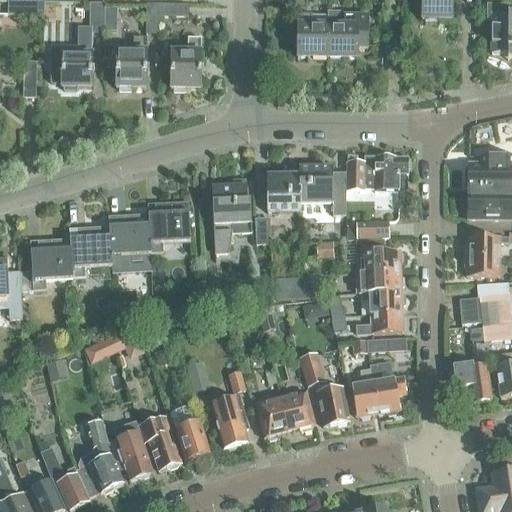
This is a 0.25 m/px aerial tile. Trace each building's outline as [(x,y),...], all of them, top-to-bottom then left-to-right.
[(421,0),(420,23),(450,24),(450,0),(421,0)] [(43,18),(44,5),(7,5),(7,17),(43,18)] [(89,31),(89,36),(91,36),(104,36),(104,6),(89,5),(89,31)] [(158,37),(159,19),(159,6),(145,6),(145,37),(158,37)] [(159,6),(159,19),(188,20),(189,7),(159,6)] [(327,28),(326,61),(356,62),(356,52),(366,52),(367,18),(344,18),(340,14),(327,14),(327,28)] [(297,17),(296,61),(326,61),(327,28),(311,27),(311,18),(297,17)] [(490,23),(490,56),(490,57),(492,57),(507,57),(507,59),(507,63),(511,62),(511,17),(507,17),(507,24),(490,23)] [(52,49),(51,87),(60,87),(60,91),(64,91),(64,94),(75,95),(75,91),(90,91),(91,41),(91,36),(89,36),(89,31),(78,31),(78,41),(77,50),(52,49)] [(116,54),(115,92),(119,92),(119,95),(131,95),(131,92),(146,92),(147,41),(132,41),(132,54),(116,54)] [(172,54),(171,92),(175,93),(175,95),(186,96),(186,92),(200,93),(202,42),(187,42),(186,54),(172,54)] [(23,101),(36,101),(36,65),(23,65),(23,101)] [(346,164),(346,176),(345,194),(364,194),(364,192),(373,192),(373,195),(398,195),(407,195),(407,180),(408,180),(408,160),(363,159),(363,165),(346,164)] [(467,194),(511,194),(511,159),(482,159),(482,166),(468,166),(468,169),(465,172),(464,189),(467,192),(467,194)] [(331,176),(331,169),(292,170),(292,177),(298,177),(298,206),(332,206),(332,218),(344,218),(344,176),(331,176)] [(299,215),(298,206),(298,177),(292,177),(292,178),(265,178),(265,215),(299,215)] [(251,239),(251,228),(250,205),(247,206),(246,183),(240,183),(240,190),(211,191),(214,257),(230,257),(232,240),(251,239)] [(511,194),(467,194),(467,196),(464,200),(464,216),(467,220),(467,222),(511,222),(511,194)] [(160,208),(161,218),(149,219),(150,259),(162,258),(162,248),(190,247),(188,207),(160,208)] [(122,220),(122,231),(110,232),(112,270),(124,269),(123,260),(150,259),(149,219),(122,220)] [(272,222),(256,222),(256,250),(272,249),(272,222)] [(388,225),(355,225),(355,229),(346,229),(346,243),(356,243),(388,242),(388,225)] [(82,233),(83,243),(71,243),(73,283),(84,283),(84,271),(112,270),(110,232),(82,233)] [(507,241),(468,240),(467,281),(507,282),(507,275),(498,274),(499,247),(507,247),(507,241)] [(42,245),(43,255),(30,255),(31,274),(19,275),(19,281),(20,295),(45,293),(44,284),(73,283),(71,243),(42,245)] [(317,266),(330,265),(328,244),(314,245),(314,247),(298,248),(299,257),(315,256),(315,255),(317,255),(317,266)] [(398,254),(358,256),(356,256),(357,275),(367,275),(369,275),(399,274),(398,254)] [(0,312),(8,312),(8,295),(20,295),(19,281),(7,282),(6,261),(0,261),(0,312)] [(360,285),(360,295),(400,294),(399,274),(369,275),(367,275),(367,284),(360,285)] [(333,297),(333,278),(319,278),(320,297),(333,297)] [(206,315),(219,315),(218,280),(204,281),(206,315)] [(307,282),(274,283),(275,304),(308,303),(307,282)] [(479,301),(481,326),(483,344),(511,341),(511,313),(511,305),(508,286),(477,288),(479,301)] [(360,299),(360,304),(361,318),(370,318),(401,317),(400,298),(360,299)] [(481,326),(479,301),(459,303),(461,328),(481,326)] [(328,304),(331,322),(343,320),(340,302),(328,304)] [(319,318),(329,316),(326,303),(316,305),(319,318)] [(272,316),(283,314),(283,307),(271,308),(272,316)] [(263,336),(275,332),(269,309),(256,313),(263,336)] [(362,333),(362,338),(402,336),(401,317),(370,318),(370,328),(360,328),(360,333),(362,333)] [(343,320),(331,322),(334,335),(346,332),(343,320)] [(151,351),(173,346),(169,329),(169,328),(167,328),(147,332),(151,351)] [(133,332),(111,341),(117,356),(125,352),(140,346),(133,332)] [(111,341),(99,346),(105,361),(117,356),(111,341)] [(388,354),(387,342),(366,343),(367,355),(388,354)] [(353,357),(366,356),(366,343),(352,345),(353,357)] [(511,355),(493,358),(500,401),(511,399),(511,355)] [(314,388),(323,430),(349,425),(342,392),(325,395),(323,385),(315,358),(299,362),(307,390),(314,388)] [(48,378),(62,375),(59,364),(45,367),(48,378)] [(378,367),(369,368),(370,372),(377,417),(385,416),(388,419),(395,417),(397,414),(399,413),(397,399),(406,398),(403,380),(392,382),(390,365),(378,367)] [(473,371),(472,367),(452,370),(457,402),(471,400),(471,405),(490,403),(485,369),(473,371)] [(188,373),(196,399),(211,394),(203,369),(188,373)] [(356,421),(377,417),(370,372),(359,374),(362,388),(351,389),(356,421)] [(268,388),(276,386),(273,373),(265,375),(268,388)] [(233,398),(246,394),(240,374),(227,378),(233,398)] [(0,392),(0,403),(9,401),(6,391),(0,392)] [(283,401),(291,435),(313,430),(304,395),(283,401)] [(209,408),(222,454),(248,447),(244,434),(247,433),(238,400),(209,408)] [(255,408),(264,442),(287,437),(278,402),(255,408)] [(182,449),(187,465),(210,458),(194,408),(165,417),(172,438),(175,437),(179,450),(182,449)] [(149,447),(158,475),(180,468),(165,422),(139,430),(145,448),(149,447)] [(76,463),(73,471),(75,475),(74,475),(86,500),(98,494),(100,497),(124,486),(111,457),(108,448),(102,425),(86,429),(92,452),(94,455),(76,463)] [(123,473),(125,472),(129,485),(139,481),(141,483),(148,480),(149,478),(151,477),(134,427),(109,435),(123,473)] [(34,439),(41,455),(40,455),(53,488),(56,487),(68,511),(72,511),(88,505),(86,500),(74,475),(73,472),(63,476),(51,451),(49,451),(46,443),(41,445),(38,438),(34,439)] [(0,463),(0,501),(2,507),(4,511),(29,511),(23,497),(16,500),(0,463)] [(511,511),(511,475),(493,479),(495,491),(477,494),(480,511),(511,511)] [(26,487),(29,494),(37,511),(63,511),(50,484),(40,488),(37,482),(26,487)]
